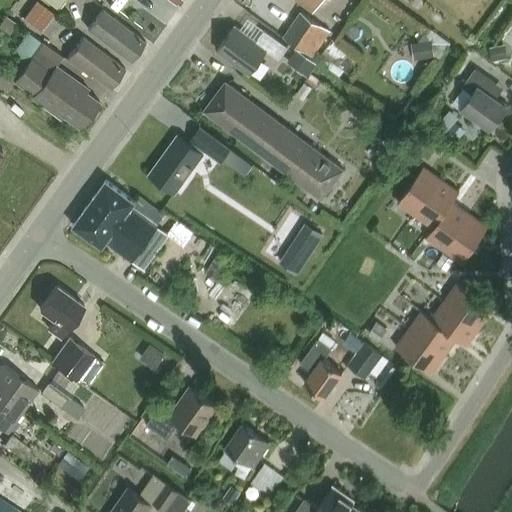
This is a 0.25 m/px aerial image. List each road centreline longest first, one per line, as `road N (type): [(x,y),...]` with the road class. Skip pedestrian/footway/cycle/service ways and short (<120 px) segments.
road 1 (residential): [(38,236),(414,494),(511,348)]
road 2 (secondary): [(38,236),(210,0)]
